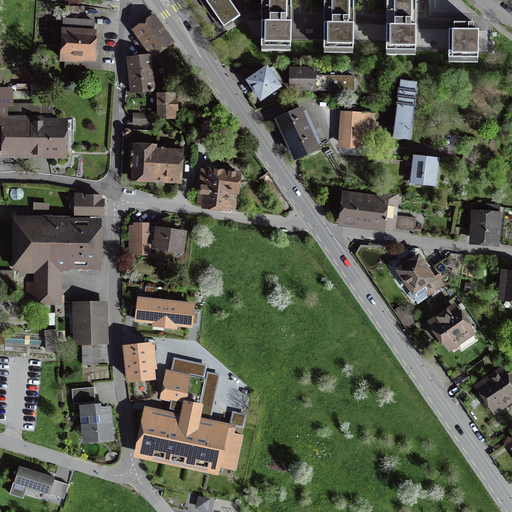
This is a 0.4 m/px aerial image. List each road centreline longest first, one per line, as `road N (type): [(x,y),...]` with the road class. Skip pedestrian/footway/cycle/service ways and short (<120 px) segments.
road 1 (primary): [(317,228),(511,511)]
road 2 (residential): [(111,192),(120,382),(136,476)]
road 3 (primary): [(164,0),(317,228)]
road 4 (residential): [(111,192),(173,210),(317,228)]
road 5 (residential): [(317,228),(511,253)]
road 6 (residential): [(127,0),(111,192)]
road 7 (residential): [(0,439),(136,476)]
